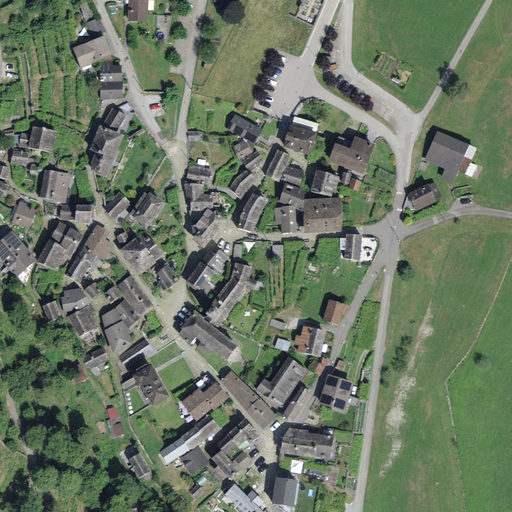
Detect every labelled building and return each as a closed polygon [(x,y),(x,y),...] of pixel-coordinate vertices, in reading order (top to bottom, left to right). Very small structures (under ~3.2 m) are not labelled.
[(128,0),(128,22),(147,23),(147,0),(128,0)] [(104,35),(72,48),(80,68),(112,55),(104,35)] [(113,61),(100,61),(100,82),(121,82),(121,66),(113,66),(113,61)] [(122,99),(121,82),(100,82),(100,100),(122,99)] [(126,118),(112,110),(102,127),(116,135),(126,118)] [(262,132),(235,115),(226,129),(253,146),(262,132)] [(316,132),(292,124),(286,145),(309,153),(316,132)] [(57,131),(32,126),(31,134),(21,133),(19,147),(53,153),(57,131)] [(124,140),(99,128),(91,152),(96,154),(91,174),(106,180),(124,140)] [(199,133),(188,132),(187,141),(198,142),(199,133)] [(467,148),(437,135),(425,162),(447,171),(443,179),(452,183),(467,148)] [(374,144),(354,137),(350,148),(351,149),(344,167),(363,174),(374,144)] [(245,142),(231,148),(237,160),(251,154),(245,142)] [(350,148),(335,143),(328,161),(344,167),(351,149),(350,148)] [(28,153),(14,150),(10,163),(24,166),(28,153)] [(291,157),(277,150),(265,175),(279,182),(280,180),(286,166),(291,157)] [(257,153),(243,162),(250,173),(264,164),(257,153)] [(9,168),(0,165),(0,177),(5,179),(9,168)] [(211,186),(214,171),(189,165),(186,178),(201,182),(201,183),(211,186)] [(280,180),(299,186),(304,171),(286,166),(280,180)] [(70,174),(43,170),(39,198),(53,200),(52,201),(66,203),(70,174)] [(257,182),(246,171),(235,181),(229,190),(242,198),(247,190),(257,182)] [(338,176),(317,171),(312,190),(331,194),(333,184),(336,185),(338,176)] [(306,191),(285,183),(279,202),(293,206),(295,208),(302,211),(304,199),(306,191)] [(204,184),(184,184),(187,198),(191,198),(190,212),(205,212),(208,209),(211,211),(213,211),(212,195),(204,195),(204,184)] [(435,203),(428,188),(409,197),(416,212),(435,203)] [(163,201),(147,190),(131,214),(147,225),(163,201)] [(132,206),(119,193),(105,209),(118,221),(132,206)] [(267,200),(258,194),(247,207),(240,225),(252,230),(259,213),(267,200)] [(304,233),(342,231),(340,198),(304,199),(302,211),(304,233)] [(27,204),(19,201),(11,223),(29,229),(36,209),(26,206),(27,204)] [(75,206),(62,205),(61,211),(61,210),(60,220),(75,220),(75,206)] [(75,205),(75,206),(75,220),(75,223),(91,224),(92,206),(75,205)] [(281,208),(274,208),(275,225),(281,224),(281,233),(296,233),(295,208),(293,206),(281,207),(281,208)] [(205,212),(199,220),(216,234),(226,219),(214,210),(213,211),(211,211),(208,209),(205,212)] [(216,234),(199,220),(194,226),(199,230),(191,239),(204,249),(216,234)] [(82,234),(59,222),(55,230),(78,242),(82,234)] [(109,233),(97,225),(83,247),(100,258),(104,260),(114,245),(105,240),(109,233)] [(71,257),(78,242),(55,230),(48,240),(67,250),(65,254),(71,257)] [(121,248),(119,250),(139,275),(157,262),(155,261),(137,237),(130,242),(126,231),(116,236),(121,248)] [(145,231),(137,237),(155,261),(164,255),(145,231)] [(361,236),(347,235),(345,257),(358,258),(361,236)] [(12,236),(0,245),(0,257),(16,277),(34,263),(12,236)] [(56,271),(65,254),(67,250),(48,240),(37,261),(56,271)] [(282,246),(273,246),(274,260),(283,260),(282,246)] [(100,258),(83,247),(66,276),(79,284),(91,264),(95,266),(100,258)] [(228,258),(215,247),(200,261),(215,271),(214,274),(219,277),(225,269),(221,266),(228,258)] [(215,271),(200,261),(185,283),(196,290),(197,289),(206,295),(212,287),(207,284),(214,274),(215,271)] [(207,311),(203,317),(217,329),(246,287),(254,289),(256,281),(248,279),(252,267),(235,263),(230,280),(213,303),(221,309),(215,317),(207,311)] [(177,282),(166,266),(155,273),(161,281),(157,283),(163,292),(177,282)] [(132,276),(120,285),(139,312),(151,303),(132,276)] [(94,282),(84,289),(92,299),(101,292),(94,282)] [(122,295),(116,285),(104,293),(110,302),(122,295)] [(79,288),(63,291),(64,297),(61,297),(63,312),(79,310),(90,303),(79,288)] [(55,300),(42,306),(49,323),(62,318),(55,300)] [(124,300),(114,309),(122,321),(129,329),(140,318),(124,300)] [(344,305),(331,301),(325,320),(338,324),(344,305)] [(221,309),(213,303),(207,311),(215,317),(221,309)] [(67,317),(78,338),(98,327),(92,316),(96,314),(91,305),(67,317)] [(122,321),(114,309),(102,316),(105,330),(104,330),(113,353),(133,344),(128,332),(130,331),(129,329),(122,321)] [(208,355),(212,350),(224,335),(217,329),(203,317),(195,311),(181,328),(182,329),(178,335),(190,345),(196,337),(201,341),(197,346),(208,355)] [(324,331),(303,327),(301,335),(297,335),(296,342),(300,343),(298,350),(319,354),(324,331)] [(237,345),(224,335),(212,350),(225,361),(237,345)] [(153,351),(145,339),(118,358),(127,370),(153,351)] [(102,347),(81,357),(87,370),(108,360),(102,347)] [(288,357),(270,384),(288,396),(307,370),(288,357)] [(329,361),(322,357),(318,362),(314,360),(308,369),(319,376),(329,361)] [(152,406),(170,396),(151,364),(148,366),(147,363),(135,370),(137,373),(131,376),(138,387),(140,385),(152,406)] [(246,411),(259,399),(231,371),(220,381),(246,411)] [(263,379),(256,390),(272,401),(274,398),(283,404),(288,396),(270,384),(263,379)] [(352,386),(329,379),(322,404),(345,411),(352,386)] [(200,389),(183,403),(196,418),(212,404),(214,407),(226,397),(215,383),(203,393),(200,389)] [(300,386),(292,401),(302,407),(310,392),(300,386)] [(277,417),(259,399),(246,411),(264,430),(277,417)] [(292,401),(282,416),(291,422),(302,407),(292,401)] [(181,438),(189,451),(220,428),(209,415),(194,426),(195,427),(180,437),(181,438)] [(226,434),(227,435),(235,446),(237,448),(246,440),(249,444),(259,436),(245,419),(226,434)] [(308,430),(289,428),(283,437),(278,460),(283,461),(284,454),(304,456),(307,433),(308,430)] [(333,436),(307,433),(304,456),(330,459),(333,436)] [(235,446),(227,435),(216,444),(225,454),(235,446)] [(167,465),(189,451),(181,438),(159,452),(167,465)] [(209,464),(198,448),(180,460),(191,476),(209,464)] [(230,462),(221,452),(220,453),(215,448),(209,453),(213,459),(213,460),(219,468),(214,472),(222,481),(226,478),(229,482),(252,462),(242,451),(230,462)] [(150,473),(139,455),(128,461),(139,480),(150,473)] [(296,484),(277,481),(273,506),(292,508),(296,484)] [(247,496),(234,484),(224,494),(242,511),(263,511),(259,507),(264,502),(252,491),(247,496)]
